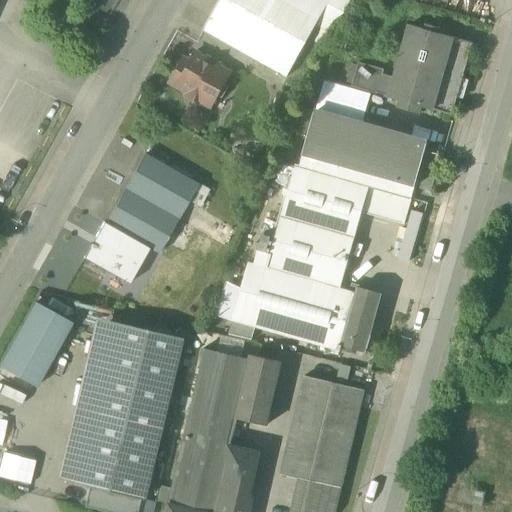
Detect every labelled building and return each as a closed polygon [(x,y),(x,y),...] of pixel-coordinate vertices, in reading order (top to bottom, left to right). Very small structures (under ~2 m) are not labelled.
[(328,4),(322,1),(320,0),(220,0),(210,19),(294,65),(316,27),(318,22),(328,4)] [(328,4),(345,14),(350,0),(322,0),(322,1),(328,4)] [(345,14),(328,4),(318,22),(336,32),(345,14)] [(294,65),(210,19),(203,31),(287,78),(294,65)] [(333,37),(336,32),(318,22),(316,27),(333,37)] [(422,107),(452,116),(473,44),(437,34),(439,29),(427,25),(425,31),(409,26),(394,79),(389,97),(388,98),(400,101),(398,108),(420,114),(422,107)] [(199,100),(211,107),(228,75),(217,69),(218,68),(214,64),(210,62),(205,60),(204,62),(192,55),(185,67),(181,65),(176,66),(175,69),(175,70),(168,83),(188,93),(185,97),(197,104),(199,100)] [(352,87),(377,95),(377,94),(382,75),(384,71),(359,64),(358,66),(353,85),(352,87)] [(347,83),(353,85),(358,66),(352,65),(347,83)] [(377,94),(389,97),(394,79),(382,75),(377,94)] [(314,113),(302,156),(414,189),(430,193),(441,156),(424,151),(426,146),(314,113)] [(142,156),(122,191),(175,220),(185,202),(196,208),(206,192),(142,156)] [(411,199),(414,189),(302,156),(299,167),(368,187),(411,199)] [(274,189),(288,192),(295,167),(282,163),(274,189)] [(271,254),(267,268),(340,289),(361,213),(368,187),(299,167),(296,166),(295,167),(288,192),(275,238),(271,254)] [(361,213),(404,226),(411,199),(368,187),(361,213)] [(156,255),(175,220),(122,191),(103,225),(146,249),(156,255)] [(399,259),(409,262),(422,215),(413,212),(399,259)] [(81,260),(126,285),(146,249),(103,225),(101,224),(81,260)] [(258,251),(271,254),(275,238),(263,234),(258,251)] [(258,251),(254,265),(267,268),(271,254),(258,251)] [(249,263),(241,289),(232,321),(255,327),(341,352),(342,346),(357,294),(356,294),(340,289),(267,268),(254,265),(249,263)] [(213,315),(232,321),(241,289),(227,283),(213,315)] [(342,346),(365,353),(366,348),(367,348),(370,336),(369,336),(381,294),(358,288),(356,294),(357,294),(342,346)] [(34,303),(0,364),(0,368),(35,388),(71,324),(34,303)] [(56,479),(71,483),(109,322),(95,318),(56,479)] [(251,340),(255,327),(232,321),(228,335),(251,340)] [(71,483),(88,487),(139,499),(142,500),(181,339),(109,322),(71,483)] [(167,504),(166,506),(189,511),(215,511),(231,447),(237,419),(251,361),(250,361),(250,360),(204,349),(170,489),(167,504)] [(237,419),(267,426),(282,363),(251,355),(250,360),(250,361),(251,361),(237,419)] [(281,476),(304,481),(341,490),(364,391),(305,377),(281,476)] [(215,511),(245,511),(259,454),(231,447),(215,511)] [(335,511),(341,490),(304,481),(296,511),(335,511)] [(136,511),(139,499),(88,487),(83,508),(101,511),(136,511)] [(157,502),(167,504),(170,489),(160,487),(157,502)] [(472,505),(482,508),(485,494),(475,491),(472,505)] [(152,511),(155,503),(142,500),(139,499),(136,511),(152,511)]
